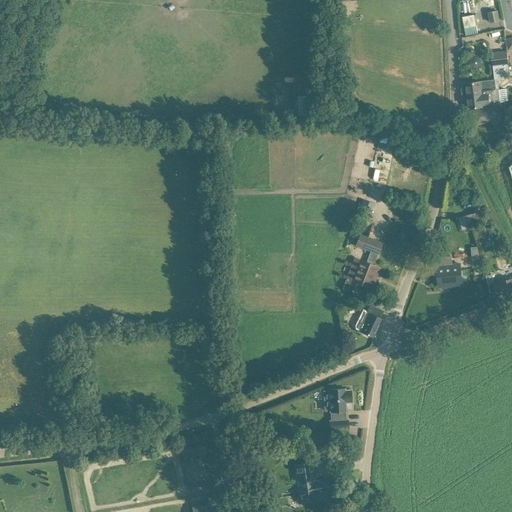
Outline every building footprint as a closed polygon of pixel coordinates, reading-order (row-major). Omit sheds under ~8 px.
[(505,8),(494,8),(495,18),(506,17),(505,8)] [(493,68),(509,65),(507,53),(492,54),(493,68)] [(482,95),(468,97),(469,109),(483,107),(483,106),(500,104),(497,79),(507,78),(506,74),(510,73),(509,65),(493,68),(495,80),(496,91),(491,91),(491,90),(481,91),(482,95)] [(466,83),(468,97),(482,95),(481,91),(491,90),(491,91),(496,91),(495,80),(466,83)] [(493,106),(486,108),(476,110),(477,112),(468,114),(471,125),(479,123),(480,125),(496,121),(493,106)] [(375,147),(372,164),(378,165),(381,147),(375,147)] [(395,222),(400,207),(394,206),(389,220),(395,222)] [(485,223),(481,211),(458,218),(462,230),(485,223)] [(382,243),(360,234),(355,246),(370,251),(366,263),(354,258),(345,280),(350,282),(347,291),(359,295),(363,286),(364,286),(364,287),(366,287),(369,288),(373,279),(372,278),(373,275),(376,276),(379,268),(373,265),(377,254),(378,254),(382,243)] [(436,266),(438,287),(462,284),(460,264),(452,265),(451,260),(438,261),(438,266),(436,266)] [(511,293),(511,277),(494,283),(491,274),(485,276),(487,283),(490,293),(496,291),(498,297),(511,293)] [(370,305),(367,311),(363,309),(355,324),(355,326),(355,327),(356,328),(356,329),(357,330),(358,331),(360,332),(362,332),(373,337),(382,319),(379,318),(383,311),(370,305)] [(330,430),(348,429),(348,420),(345,420),(345,411),(346,411),(346,402),(351,402),(350,390),(345,390),(345,389),(329,390),(329,391),(324,391),(325,410),(330,410),(330,412),(331,412),(332,421),(330,421),(330,430)] [(314,481),(314,479),(311,479),(308,463),(295,465),(301,502),(314,500),(314,495),(339,491),(337,477),(314,481)] [(223,511),(221,502),(192,508),(192,511),(223,511)]
